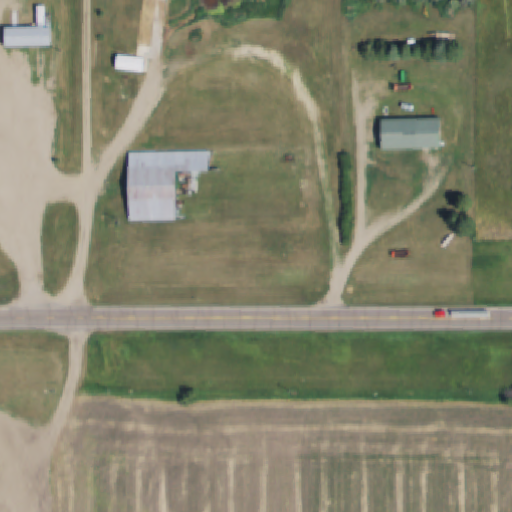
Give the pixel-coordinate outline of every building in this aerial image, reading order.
[(7,26),(52,26),(52,45),(6,45),(7,26)] [(47,54),(57,54),(56,90),(47,90),(47,54)] [(119,54),(147,58),(145,72),(117,68),(119,54)] [(384,119),(441,118),(442,148),(384,149),(384,119)] [(270,149),(303,149),(304,169),(270,170),(270,149)] [(132,151),(223,151),(223,170),(179,171),(179,218),(132,219),(132,151)]
